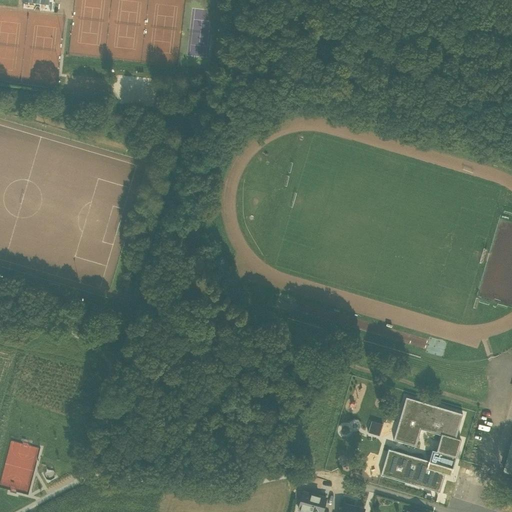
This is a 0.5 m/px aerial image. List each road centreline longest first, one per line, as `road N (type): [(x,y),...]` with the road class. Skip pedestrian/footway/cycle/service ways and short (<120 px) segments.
road 1 (track): [(85,477),(228,486),(317,473),(356,484)]
road 2 (residential): [(511,61),(306,0)]
